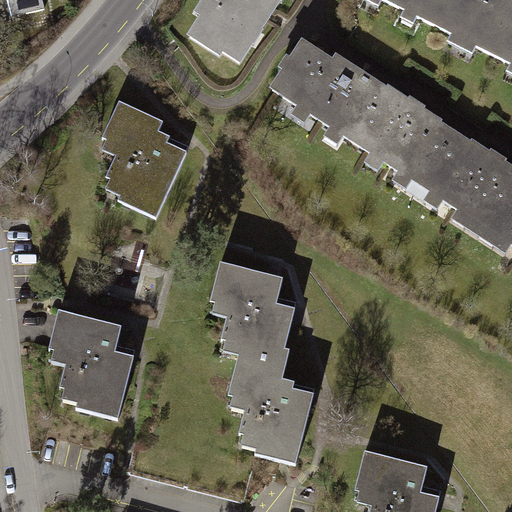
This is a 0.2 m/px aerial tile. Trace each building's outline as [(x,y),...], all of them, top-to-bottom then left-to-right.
[(41,0),(8,0),(12,17),(43,10),(41,0)] [(207,0),(195,18),(201,22),(189,41),(222,63),(225,58),(243,70),(288,0),(207,0)] [(511,0),(365,0),(362,7),(376,13),(379,6),(402,17),(398,24),(411,30),(414,24),(449,41),(446,48),(471,61),(474,53),(507,70),(503,78),(511,82),(511,0)] [(336,66),(304,45),(292,64),(287,61),(278,74),(282,77),(271,95),(299,113),(294,121),(307,129),(312,121),(333,134),(328,143),(340,150),(345,142),(373,160),(367,169),(382,178),(387,169),(400,177),(394,187),(440,217),(446,208),(459,216),(453,226),(509,261),(511,256),(511,169),(509,167),(510,165),(495,155),(493,157),(475,145),(474,147),(444,128),(445,126),(427,115),(428,113),(411,102),(410,103),(389,90),(388,92),(339,60),(336,66)] [(121,103),(104,139),(109,141),(104,151),(119,158),(110,177),(109,179),(113,181),(108,191),(122,197),(119,202),(157,220),(189,154),(169,144),(171,138),(160,133),(165,123),(121,103)] [(258,457),(301,466),(316,396),(296,391),(297,385),(285,382),(291,353),(287,352),(296,310),(278,306),(284,280),(223,266),(214,303),(221,305),(218,317),(231,319),(226,341),(232,343),(230,354),(243,357),(234,399),(241,401),(238,412),(248,415),(243,437),(248,438),(246,448),(259,451),(258,457)] [(61,315),(52,351),(57,352),(55,362),(68,365),(62,389),(67,391),(65,401),(76,404),(74,412),(120,423),(135,360),(118,356),(125,330),(61,315)] [(368,455),(359,491),(364,493),(362,503),(375,506),(373,511),(439,511),(442,500),(425,496),(431,471),(368,455)]
